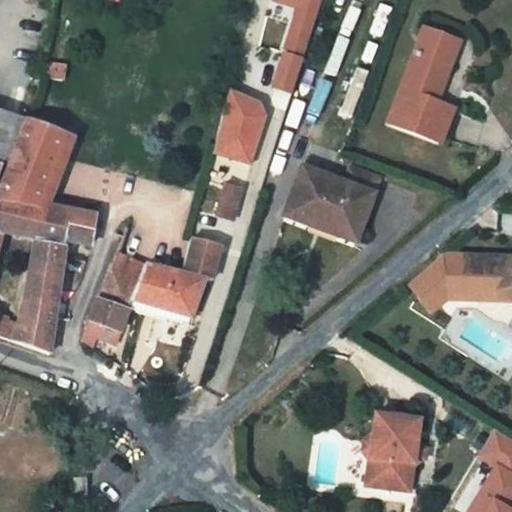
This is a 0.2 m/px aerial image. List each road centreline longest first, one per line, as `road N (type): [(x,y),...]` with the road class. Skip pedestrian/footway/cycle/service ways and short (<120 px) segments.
road 1 (residential): [(181,459),(511,172)]
road 2 (residential): [(181,459),(96,390),(0,352)]
